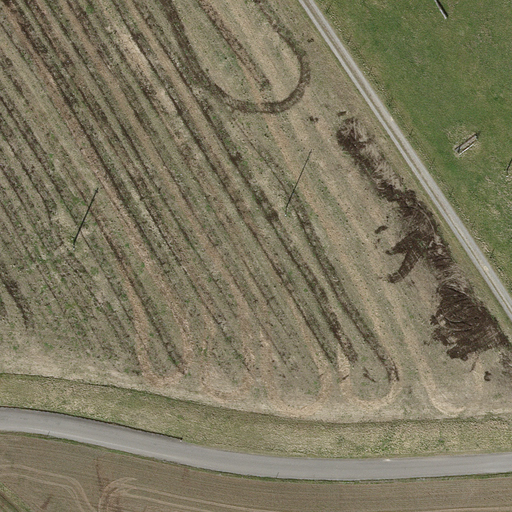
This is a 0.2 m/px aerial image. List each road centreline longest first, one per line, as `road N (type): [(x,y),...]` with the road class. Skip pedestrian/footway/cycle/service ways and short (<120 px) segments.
road 1 (tertiary): [(511,462),(262,466),(0,418)]
road 2 (track): [(511,310),(306,0)]
